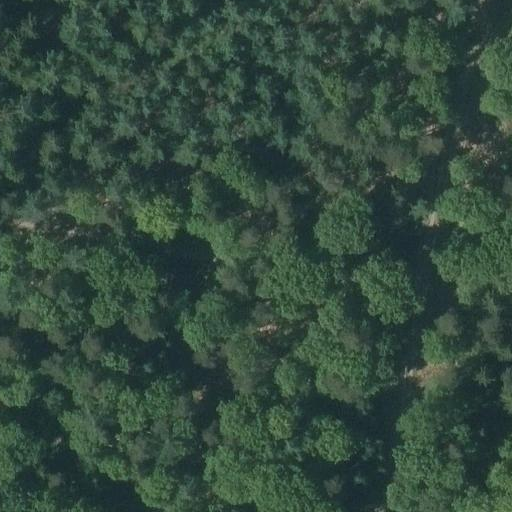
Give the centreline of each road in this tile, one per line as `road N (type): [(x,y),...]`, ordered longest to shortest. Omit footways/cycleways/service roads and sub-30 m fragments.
road 1 (track): [(507,0),(452,116),(400,324),(373,511)]
road 2 (track): [(400,324),(0,247)]
